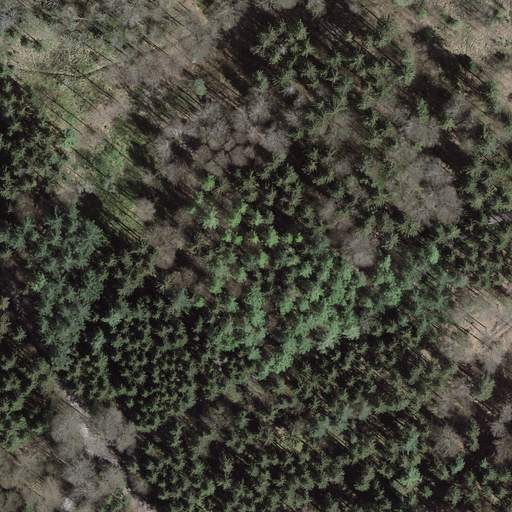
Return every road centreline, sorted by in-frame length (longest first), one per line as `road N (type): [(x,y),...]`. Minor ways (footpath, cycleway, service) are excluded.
road 1 (track): [(102,456),(361,327),(474,223),(511,215)]
road 2 (track): [(0,253),(18,304),(102,456)]
